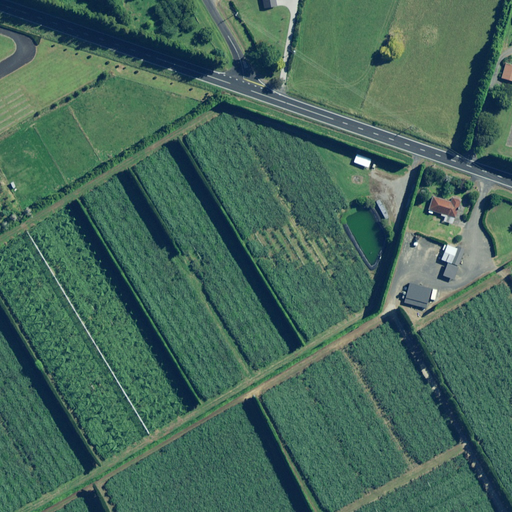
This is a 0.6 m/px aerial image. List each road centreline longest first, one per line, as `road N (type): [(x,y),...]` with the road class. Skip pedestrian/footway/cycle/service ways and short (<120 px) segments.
road 1 (secondary): [(511,181),(242,88)]
road 2 (secondary): [(0,5),(242,88)]
